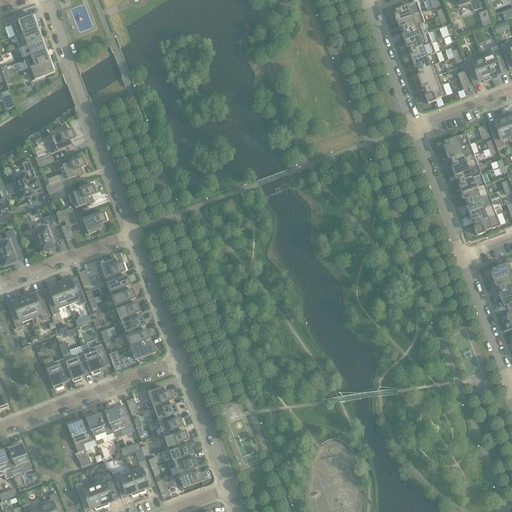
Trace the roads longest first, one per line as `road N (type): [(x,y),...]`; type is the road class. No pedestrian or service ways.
road 1 (residential): [(132,232),(45,0)]
road 2 (residential): [(0,427),(180,360)]
road 3 (residential): [(132,232),(0,283)]
road 4 (residential): [(462,254),(413,126)]
road 5 (residential): [(228,488),(180,360)]
road 6 (residential): [(180,360),(132,232)]
road 7 (residential): [(509,382),(462,254)]
road 8 (residential): [(413,126),(366,0)]
